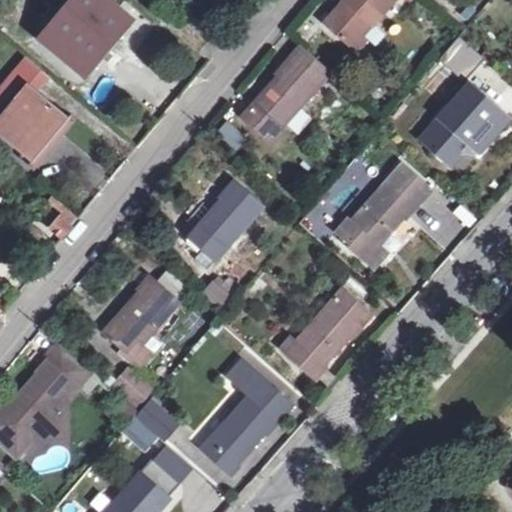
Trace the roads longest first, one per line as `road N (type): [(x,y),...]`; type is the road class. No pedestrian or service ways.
road 1 (residential): [(0,339),(280,0)]
road 2 (tertiary): [(511,222),(258,511)]
